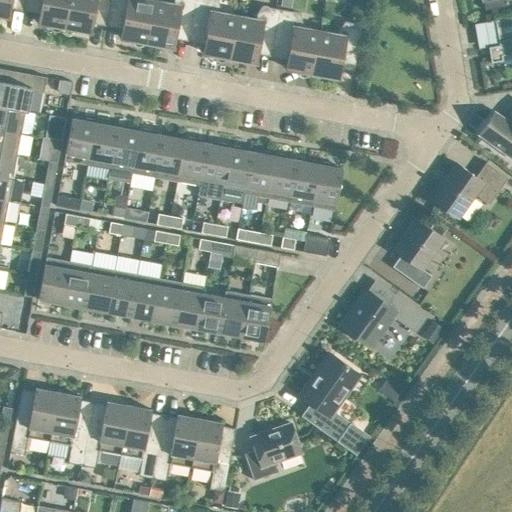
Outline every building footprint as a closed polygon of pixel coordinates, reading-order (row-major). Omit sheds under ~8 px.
[(23,10),(24,0),(0,0),(0,15),(7,17),(10,3),(23,5),(22,10),(23,10)] [(64,27),(69,0),(24,0),(23,10),(24,5),(41,8),(39,23),(49,24),(50,29),(55,32),(60,31),(63,27),(64,27)] [(105,25),(109,0),(69,0),(64,27),(90,32),(93,18),(106,20),(105,25)] [(147,42),(155,1),(152,0),(109,0),(105,25),(106,25),(107,20),(124,24),(121,38),(131,40),(133,44),(137,47),(143,46),(146,42),(147,42)] [(188,40),(195,0),(173,0),(174,0),(173,4),(155,1),(147,42),(173,47),(175,33),(188,36),(187,40),(188,40)] [(230,58),(237,16),(219,12),(220,9),(218,0),(195,0),(188,40),(189,41),(189,36),(207,39),(204,53),(214,55),(215,59),(220,62),(225,61),(228,58),(230,58)] [(480,0),(481,1),(483,0),(485,10),(506,6),(504,0),(480,0)] [(271,56),(279,9),(262,6),(256,16),(256,19),(237,16),(230,58),(255,62),(258,48),(271,51),(270,56),(271,56)] [(312,73),(320,31),(302,28),(303,24),(301,13),(279,9),(271,56),(272,51),(289,54),(286,68),(296,70),(298,75),(303,77),(308,76),(311,73),(312,73)] [(511,17),(495,20),(499,45),(488,46),(491,62),(503,60),(502,55),(511,53),(511,17)] [(354,71),(363,24),(345,21),(339,31),(338,34),(320,31),(312,73),(338,78),(340,63),(354,66),(353,71),(354,71)] [(43,92),(46,77),(0,68),(0,105),(28,111),(31,90),(43,92)] [(73,82),(58,79),(57,90),(59,93),(70,95),(73,82)] [(0,128),(21,133),(25,111),(27,111),(28,111),(0,105),(0,128)] [(478,134),(511,158),(511,111),(509,115),(511,117),(508,121),(494,111),(478,134)] [(62,140),(66,117),(57,116),(53,138),(62,140)] [(87,164),(96,119),(92,119),(86,118),(85,120),(72,118),(64,160),(87,164)] [(110,168),(117,126),(105,124),(105,122),(99,120),(96,119),(87,164),(110,168)] [(132,173),(140,128),(137,127),(130,126),(130,129),(117,126),(110,168),(108,178),(130,182),(132,173)] [(0,151),(17,155),(21,133),(0,128),(0,151)] [(155,177),(162,135),(150,132),(150,130),(144,129),(144,128),(140,128),(132,173),(155,177)] [(177,181),(185,136),(182,135),(182,136),(175,134),(175,137),(162,135),(155,177),(177,181)] [(199,185),(207,143),(195,141),(195,138),(188,137),(185,136),(177,181),(199,185)] [(58,162),(62,140),(53,138),(49,161),(58,162)] [(220,199),(222,189),(230,144),(227,144),(220,143),(220,145),(207,143),(199,185),(197,195),(220,199)] [(244,193),(252,151),(239,149),(240,146),(233,145),(230,144),(222,189),(244,193)] [(0,175),(13,177),(17,155),(0,151),(0,175)] [(265,205),(267,197),(275,153),(272,152),(265,151),(265,154),(252,151),(244,193),(259,196),(257,204),(265,205)] [(289,202),(297,160),(284,157),(285,155),(278,153),(275,153),(267,197),(289,202)] [(311,206),(320,161),(317,160),(316,161),(310,159),(309,162),(297,160),(289,202),(311,206)] [(53,185),(58,162),(49,161),(44,183),(53,185)] [(335,210),(342,168),(329,165),(329,163),(323,162),(323,161),(320,161),(311,206),(335,210)] [(448,178),(433,200),(458,218),(475,194),(489,204),(508,177),(486,162),(475,176),(456,162),(446,176),(448,178)] [(0,198),(9,200),(13,177),(0,175),(0,198)] [(49,207),(53,185),(44,183),(40,206),(49,207)] [(79,210),(81,199),(69,197),(67,207),(79,210)] [(0,221),(5,222),(9,200),(0,198),(0,221)] [(91,212),(93,201),(81,199),(79,210),(91,212)] [(124,218),(126,207),(113,205),(111,216),(124,218)] [(45,230),(49,207),(40,206),(36,228),(45,230)] [(136,220),(138,209),(126,207),(124,218),(136,220)] [(76,226),(78,216),(66,213),(64,224),(76,226)] [(169,226),(170,215),(158,213),(156,224),(169,226)] [(181,229),(183,218),(170,215),(169,226),(181,229)] [(88,229),(90,218),(78,216),(76,226),(88,229)] [(430,227),(416,218),(406,233),(408,234),(396,252),(400,255),(392,266),(422,288),(431,275),(421,268),(444,237),(441,235),(430,227)] [(435,219),(430,227),(441,235),(447,227),(435,219)] [(121,235),(123,224),(110,222),(108,232),(121,235)] [(213,235),(215,224),(203,222),(201,232),(213,235)] [(133,237),(135,226),(123,224),(121,235),(133,237)] [(226,237),(228,226),(215,224),(213,235),(226,237)] [(135,226),(133,237),(143,239),(145,228),(135,226)] [(41,252),(45,230),(36,228),(32,250),(41,252)] [(165,243),(168,232),(155,230),(153,241),(165,243)] [(258,243),(260,232),(248,230),(246,241),(258,243)] [(178,245),(180,235),(168,232),(165,243),(178,245)] [(270,245),(272,234),(260,232),(258,243),(270,245)] [(326,255),(329,238),(306,234),(303,251),(326,255)] [(293,249),(295,239),(282,236),(280,247),(293,249)] [(210,251),(212,241),(200,238),(198,249),(210,251)] [(223,254),(225,243),(212,241),(210,251),(223,254)] [(255,262),(257,249),(234,244),(232,257),(255,262)] [(278,266),(280,253),(257,249),(255,262),(278,266)] [(37,275),(41,252),(32,250),(28,273),(37,275)] [(62,303),(69,261),(46,257),(38,299),(62,303)] [(84,307),(92,265),(69,261),(62,303),(84,307)] [(106,311),(114,269),(92,265),(84,307),(106,311)] [(129,316),(137,274),(114,269),(106,311),(129,316)] [(33,297),(37,275),(28,273),(24,296),(33,297)] [(151,320),(159,278),(137,274),(129,316),(151,320)] [(174,324),(182,282),(159,278),(151,320),(174,324)] [(196,328),(202,293),(204,286),(182,282),(174,324),(196,328)] [(340,325),(371,347),(393,316),(416,333),(427,316),(395,293),(387,304),(366,289),(340,325)] [(241,336),(249,294),(225,290),(224,297),(225,297),(219,332),(241,336)] [(219,332),(225,297),(224,297),(202,293),(196,328),(219,332)] [(264,341),(272,299),(249,294),(241,336),(264,341)] [(432,319),(422,334),(433,342),(444,327),(432,319)] [(331,353),(300,395),(310,402),(301,415),(356,454),(370,435),(377,425),(357,412),(350,422),(334,410),(349,389),(360,374),(354,370),(331,353)] [(8,367),(6,376),(18,378),(20,369),(8,367)] [(387,378),(379,389),(393,400),(401,388),(387,378)] [(49,441),(58,392),(38,388),(38,390),(35,389),(35,391),(34,391),(33,392),(24,390),(24,389),(22,388),(10,451),(24,454),(25,449),(28,449),(30,438),(49,441)] [(81,465),(93,402),(92,401),(91,403),(81,401),(82,400),(80,400),(81,396),(58,392),(49,441),(68,445),(66,457),(69,457),(68,462),(81,465)] [(120,454),(129,405),(106,401),(105,404),(104,404),(104,405),(95,403),(95,402),(93,402),(81,465),(95,467),(96,462),(99,463),(101,451),(120,454)] [(152,478),(164,415),(162,414),(162,416),(152,414),(152,413),(151,413),(152,409),(129,405),(120,454),(139,458),(137,470),(139,470),(138,475),(152,478)] [(0,428),(8,430),(12,407),(3,406),(0,420),(0,428)] [(191,467),(200,418),(177,414),(176,418),(175,417),(175,418),(165,416),(166,415),(164,415),(152,478),(166,480),(167,475),(169,476),(172,464),(191,467)] [(224,491),(235,428),(233,427),(233,429),(223,427),(223,426),(222,426),(223,422),(200,418),(191,467),(210,471),(208,483),(210,483),(209,488),(214,489),(224,491)] [(301,452),(291,423),(251,437),(256,449),(244,453),(253,480),(278,471),(274,462),(301,452)] [(80,473),(78,483),(89,485),(91,475),(80,473)] [(140,484),(138,494),(149,496),(151,486),(140,484)] [(4,485),(1,498),(14,500),(16,487),(4,485)] [(65,485),(63,496),(75,499),(78,487),(65,485)] [(151,486),(149,496),(161,498),(163,489),(151,486)] [(214,489),(211,501),(222,503),(224,491),(214,489)] [(227,489),(224,505),(237,507),(240,492),(227,489)] [(18,511),(20,502),(14,500),(1,498),(0,505),(0,511),(18,511)]
